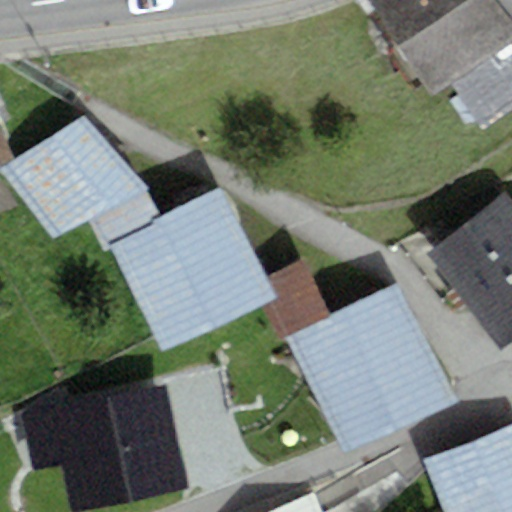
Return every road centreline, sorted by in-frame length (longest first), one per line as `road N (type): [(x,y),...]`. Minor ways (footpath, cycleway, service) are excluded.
road 1 (residential): [(511,396),(379,268),(178,160)]
road 2 (residential): [(511,399),(217,511)]
